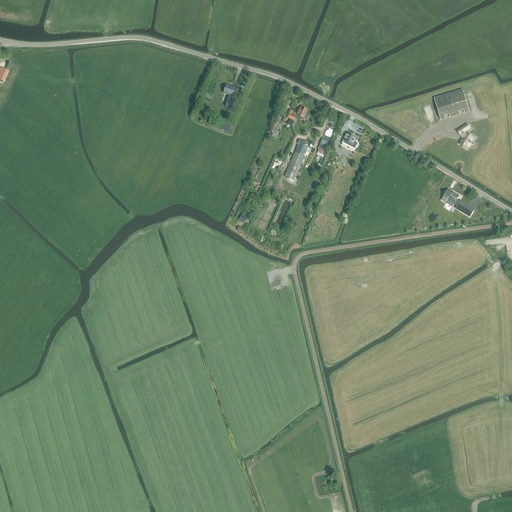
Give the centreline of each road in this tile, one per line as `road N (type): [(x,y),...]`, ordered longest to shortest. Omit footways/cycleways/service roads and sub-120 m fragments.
road 1 (unclassified): [(511,211),(271,75),(145,38),(0,39)]
road 2 (track): [(251,511),(193,349),(280,328),(288,319),(279,274),(295,267)]
road 3 (track): [(494,502),(503,437),(495,268),(511,259)]
road 4 (track): [(295,267),(351,511)]
road 5 (track): [(511,223),(302,252),(295,267)]
